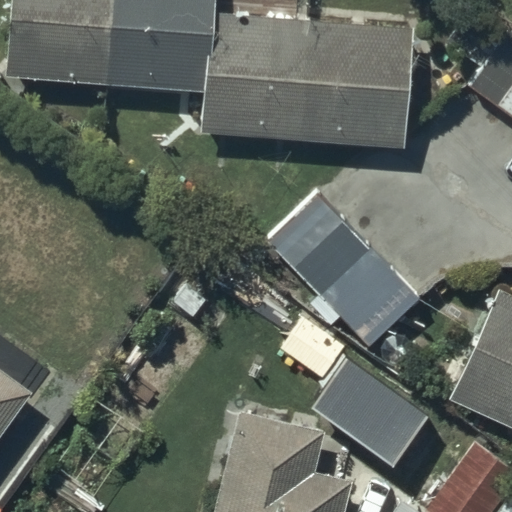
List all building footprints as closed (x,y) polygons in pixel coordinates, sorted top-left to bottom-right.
[(213,0),(8,0),(4,68),(203,81),(200,123),(402,136),(409,15),(214,3),(213,0)] [(511,19),(509,17),(466,75),(511,109),(511,19)] [(321,186),(269,235),(366,340),(418,291),(321,186)] [(511,285),(496,278),(446,388),(511,418),(511,285)] [(0,423),(31,383),(0,360),(0,423)] [(430,511),(487,511),(510,479),(385,391),(354,435),(363,441),(356,451),(404,485),(400,491),(430,511)] [(324,422),(238,400),(210,511),(344,511),(355,470),(314,460),(324,422)] [(487,511),(511,511),(511,480),(510,479),(487,511)] [(430,511),(400,491),(384,511),(430,511)]
